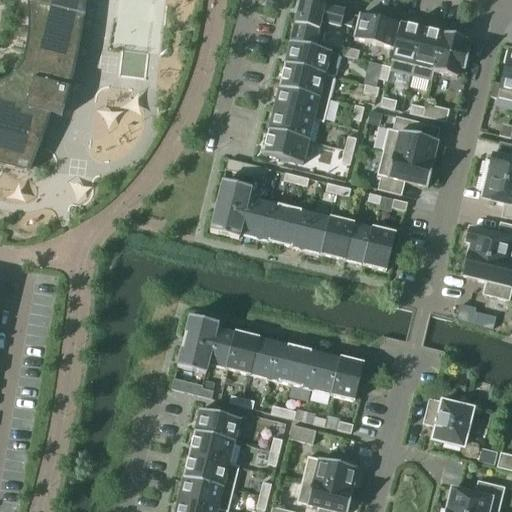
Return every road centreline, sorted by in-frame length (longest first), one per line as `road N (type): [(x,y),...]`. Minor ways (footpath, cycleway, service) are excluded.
road 1 (residential): [(503,4),(433,278)]
road 2 (residential): [(250,0),(226,134)]
road 3 (residential): [(374,511),(405,389)]
